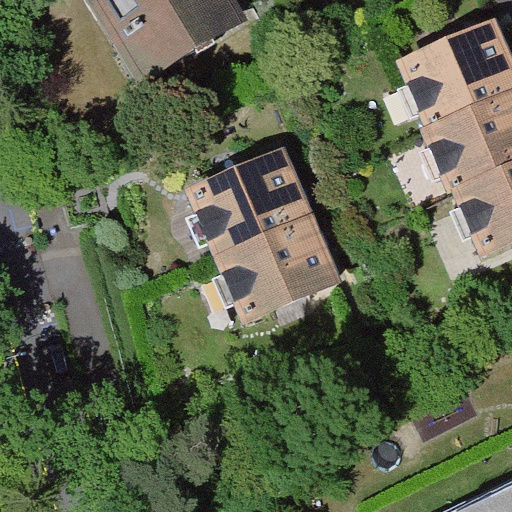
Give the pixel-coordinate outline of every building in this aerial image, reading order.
[(79,0),(135,91),(233,31),(214,0),(79,0)] [(435,132),(511,99),(511,61),(498,29),(408,67),(435,132)] [(511,173),(511,99),(435,132),(430,134),(456,197),(462,195),(511,173)] [(223,264),(313,225),(286,161),(195,200),(223,264)] [(511,173),(462,195),(490,260),(511,250),(511,173)] [(342,289),(313,225),(223,264),(251,328),(342,289)] [(511,511),(511,486),(458,511),(511,511)]
